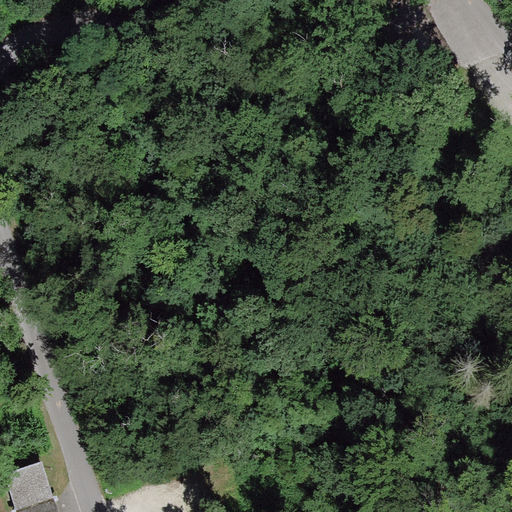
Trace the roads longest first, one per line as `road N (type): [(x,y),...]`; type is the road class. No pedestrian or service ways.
road 1 (unclassified): [(103,511),(0,229)]
road 2 (unclassified): [(191,0),(147,18),(24,40),(0,59)]
